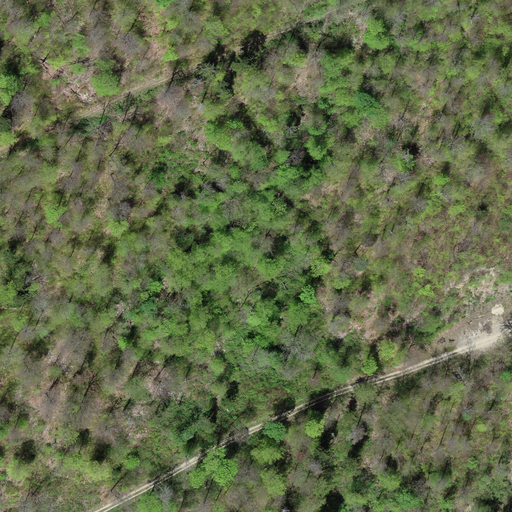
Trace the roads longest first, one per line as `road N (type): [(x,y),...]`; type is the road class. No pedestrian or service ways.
road 1 (track): [(105,511),(304,401),(511,322)]
road 2 (track): [(358,0),(0,153)]
